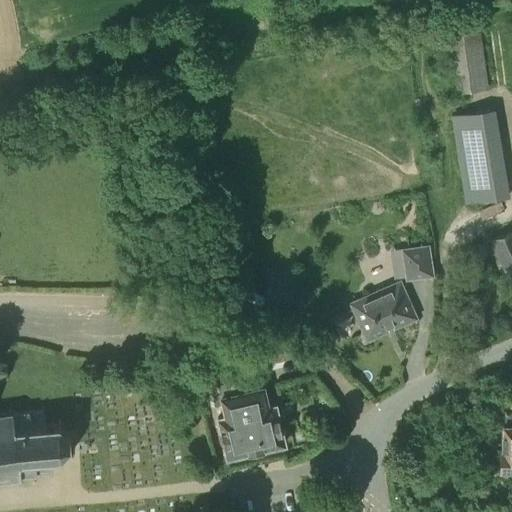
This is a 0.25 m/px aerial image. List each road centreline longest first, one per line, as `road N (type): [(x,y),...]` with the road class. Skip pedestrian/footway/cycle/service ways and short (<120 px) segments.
road 1 (residential): [(369,431),(326,367),(250,318),(185,303),(0,299)]
road 2 (tertiary): [(369,431),(403,400),(511,352)]
